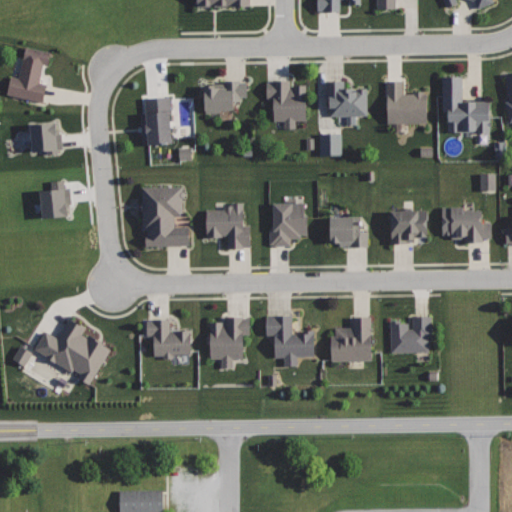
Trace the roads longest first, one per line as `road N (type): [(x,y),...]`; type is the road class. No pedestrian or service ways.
road 1 (residential): [(114,282),(96,115),(112,69),(134,51),(488,44),(511,36)]
road 2 (residential): [(511,422),(0,431)]
road 3 (residential): [(511,277),(114,282)]
